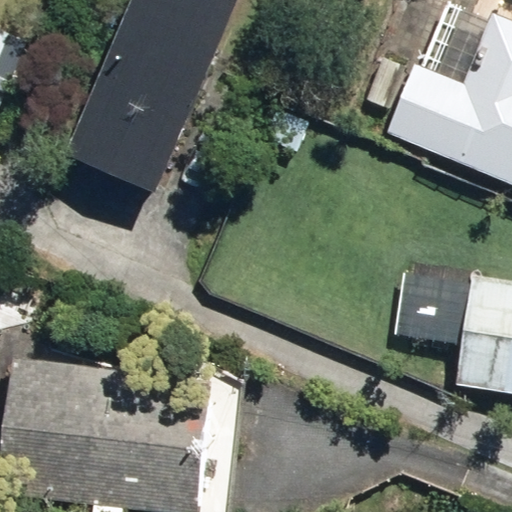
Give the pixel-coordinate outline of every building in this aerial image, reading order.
[(153,195),(234,0),(137,0),(69,153),(153,195)] [(436,21),(389,124),(511,179),(511,6),(497,0),(445,0),(438,18),(436,21)] [(0,105),(33,35),(0,19),(0,105)] [(511,282),(424,276),(415,386),(511,394),(511,282)] [(197,511),(199,374),(8,372),(7,510),(156,511),(197,511)]
